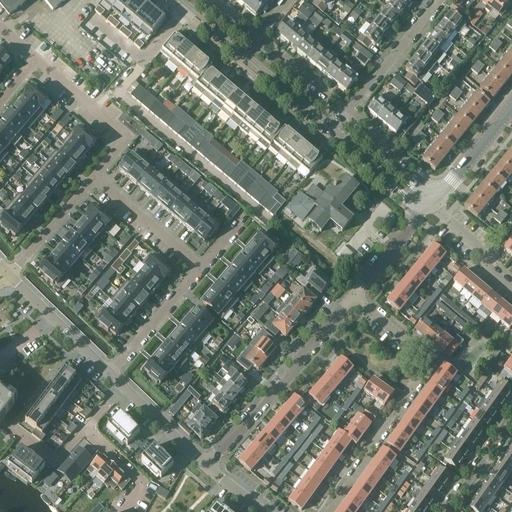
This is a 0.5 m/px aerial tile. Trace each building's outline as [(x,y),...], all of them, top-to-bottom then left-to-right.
[(22,11),(19,8),(27,0),(44,0),(53,11),(65,0),(0,0),(0,4),(9,15),(10,15),(13,19),(22,11)] [(112,10),(119,0),(103,0),(102,2),(112,10)] [(120,17),(134,0),(119,0),(112,10),(120,17)] [(130,25),(147,5),(140,0),(134,0),(120,17),(130,25)] [(249,0),(244,6),(256,16),(267,3),(263,0),(249,0)] [(315,0),(317,0),(312,6),(322,13),(327,7),(325,6),(329,1),(333,4),(336,0),(315,0)] [(406,9),(394,0),(393,0),(386,9),(398,18),(406,9)] [(412,0),(394,0),(406,9),(412,0)] [(460,17),(460,16),(464,11),(459,7),(464,2),(461,0),(457,0),(455,3),(454,2),(449,8),(460,17)] [(502,0),(491,0),(487,6),(484,9),(490,14),(492,11),(501,18),(506,12),(503,10),(507,4),(502,0)] [(298,31),(315,11),(305,3),(297,13),(300,15),(294,26),(287,20),(276,34),(288,43),(298,31)] [(344,7),(350,12),(354,8),(348,3),(344,7)] [(139,33),(156,13),(147,5),(130,25),(139,33)] [(352,13),(358,18),(362,14),(355,9),(352,13)] [(398,18),(386,9),(379,18),(391,28),(398,18)] [(474,18),(478,21),(482,15),(478,12),(474,18)] [(148,41),(165,21),(156,13),(139,33),(148,41)] [(321,23),(325,18),(318,13),(315,19),(321,23)] [(358,18),(352,13),(349,16),(356,21),(358,18)] [(443,22),(455,32),(454,32),(458,34),(459,35),(466,25),(462,22),(451,13),(443,22)] [(325,18),(321,23),(327,29),(331,24),(325,18)] [(391,28),(379,18),(371,28),(383,37),(391,28)] [(478,21),(474,18),(470,23),(473,26),(478,21)] [(458,34),(454,32),(455,32),(443,22),(435,32),(447,41),(450,44),(458,34)] [(339,38),(343,33),(337,28),(333,33),(339,38)] [(383,37),(371,28),(364,37),(362,35),(357,41),(367,49),(371,44),(375,47),(383,37)] [(297,51),(308,39),(298,31),(288,43),(297,51)] [(447,41),(435,32),(427,42),(439,51),(447,41)] [(343,33),(339,38),(346,44),(350,39),(343,33)] [(169,61),(184,43),(174,35),(160,53),(169,60),(169,61)] [(467,41),(473,46),(476,43),(469,38),(467,41)] [(306,59),(317,47),(308,39),(297,51),(306,59)] [(502,45),(496,39),(492,44),(499,49),(502,45)] [(473,46),(467,41),(464,45),(470,50),(473,46)] [(439,51),(427,42),(420,51),(432,60),(439,51)] [(184,43),(169,61),(169,60),(168,62),(177,70),(179,69),(178,68),(193,51),(184,43)] [(362,48),(356,44),(352,48),(358,53),(362,48)] [(492,44),(488,48),(495,54),(499,49),(492,44)] [(315,66),(326,54),(317,47),(306,59),(315,66)] [(373,57),(362,48),(358,53),(354,58),(365,67),(373,57)] [(511,50),(498,68),(511,78),(511,76),(511,50)] [(178,68),(179,69),(188,76),(202,59),(193,51),(178,68)] [(435,63),(432,60),(420,51),(412,61),(428,73),(432,68),(431,67),(435,63)] [(0,65),(5,69),(11,62),(9,60),(12,57),(6,52),(3,55),(0,52),(0,65)] [(325,74),(335,62),(326,54),(315,66),(325,74)] [(451,61),(458,66),(461,62),(455,57),(451,61)] [(212,67),(202,59),(188,76),(187,77),(192,81),(189,85),(193,88),(198,81),(199,82),(209,69),(209,70),(212,67)] [(420,83),(421,82),(428,73),(412,61),(405,70),(408,73),(404,78),(414,86),(418,81),(420,83)] [(458,66),(451,61),(448,64),(455,69),(458,66)] [(334,82),(344,70),(335,62),(325,74),(334,82)] [(480,71),(484,67),(477,62),(474,66),(480,71)] [(344,70),(334,82),(346,92),(357,78),(350,73),(354,68),(349,64),(344,70)] [(480,71),(474,66),(470,70),(470,71),(467,75),(475,81),(478,77),(477,76),(480,71)] [(480,90),(493,100),(511,78),(498,68),(480,90)] [(209,69),(199,82),(198,81),(193,88),(202,96),(218,77),(209,70),(209,69)] [(436,80),(443,85),(446,81),(439,76),(436,80)] [(227,85),(218,77),(202,96),(211,104),(227,85)] [(399,92),(406,84),(398,77),(391,86),(399,92)] [(443,85),(436,80),(433,83),(440,89),(443,85)] [(406,84),(399,92),(403,95),(406,91),(412,96),(413,95),(415,91),(406,84)] [(417,90),(415,91),(413,95),(428,107),(436,98),(420,84),(416,89),(417,90)] [(211,104),(220,112),(236,93),(227,85),(211,104)] [(135,100),(144,90),(138,86),(130,96),(135,100)] [(33,87),(26,95),(41,108),(48,100),(46,99),(47,97),(39,90),(38,92),(33,87)] [(462,94),(456,88),(452,93),(459,98),(462,94)] [(144,90),(135,100),(141,105),(149,95),(144,90)] [(229,119),(245,100),(236,93),(220,112),(229,119)] [(459,98),(452,93),(448,97),(455,102),(459,98)] [(458,116),(471,127),(490,104),(477,93),(458,116)] [(368,111),(377,118),(388,106),(391,102),(381,94),(368,111)] [(37,120),(44,113),(40,110),(41,108),(26,95),(18,104),(37,120)] [(229,119),(230,120),(238,127),(255,108),(245,100),(229,119)] [(153,116),(162,106),(157,101),(148,111),(153,116)] [(37,120),(18,104),(11,113),(30,129),(37,120)] [(162,106),(153,116),(159,121),(168,111),(162,106)] [(387,126),(397,114),(388,106),(377,118),(387,126)] [(238,127),(239,128),(248,135),(249,134),(249,133),(264,116),(255,108),(238,127)] [(55,123),(63,113),(58,110),(50,119),(55,123)] [(444,116),(437,110),(434,115),(441,120),(444,116)] [(2,123),(18,136),(25,127),(29,130),(30,129),(11,113),(10,113),(2,122),(2,123)] [(397,114),(387,126),(396,134),(400,130),(406,135),(416,122),(410,118),(407,122),(397,114)] [(434,115),(430,119),(437,125),(441,120),(434,115)] [(62,130),(71,120),(66,116),(58,126),(62,130)] [(249,133),(249,134),(258,141),(273,124),(264,116),(249,133)] [(440,138),(453,149),(471,127),(458,116),(440,138)] [(172,131),(180,121),(175,117),(166,127),(172,131)] [(181,139),(189,129),(180,121),(172,131),(181,139)] [(0,125),(0,134),(11,144),(18,136),(2,123),(0,125)] [(258,141),(257,143),(266,151),(269,148),(269,147),(282,131),(273,124),(258,141)] [(77,126),(71,133),(90,150),(96,142),(92,138),(93,136),(85,129),(83,131),(77,126)] [(282,131),(269,147),(269,148),(278,155),(294,136),(284,128),(282,131)] [(190,147),(198,137),(189,129),(181,139),(190,147)] [(426,138),(420,132),(416,137),(423,142),(426,138)] [(63,142),(82,159),(90,150),(71,133),(63,142)] [(0,150),(7,156),(8,155),(4,152),(11,144),(0,134),(0,150)] [(287,163),(303,144),(294,136),(278,155),(287,163)] [(199,155),(208,145),(198,137),(190,147),(199,155)] [(412,141),(413,142),(419,147),(423,142),(416,137),(412,141)] [(453,149),(440,138),(422,160),(435,171),(453,149)] [(82,159),(63,142),(62,144),(65,148),(59,155),(75,168),(82,159)] [(296,170),(299,167),(312,152),(303,144),(287,163),(296,171),(296,170)] [(217,152),(212,148),(208,145),(199,155),(208,162),(217,152)] [(511,148),(500,163),(511,172),(511,148)] [(144,159),(135,151),(119,170),(128,178),(144,159)] [(75,168),(59,155),(55,152),(48,160),(68,177),(75,168)] [(226,160),(217,152),(208,162),(217,170),(226,160)] [(321,160),(312,152),(299,167),(296,170),(297,173),(303,178),(306,178),(307,177),(309,175),(321,160)] [(29,159),(33,163),(34,164),(38,160),(32,156),(29,159)] [(136,185),(153,166),(144,159),(128,178),(127,178),(136,185)] [(67,178),(68,177),(48,160),(40,169),(60,185),(66,178),(67,178)] [(217,170),(221,173),(227,178),(235,168),(226,160),(217,170)] [(482,185),(495,196),(511,174),(511,172),(500,163),(482,185)] [(145,192),(161,173),(153,166),(136,185),(137,186),(145,192)] [(241,173),(235,168),(227,178),(232,183),(241,173)] [(52,194),(60,185),(40,169),(33,178),(52,194)] [(154,200),(170,181),(161,173),(145,192),(154,200)] [(45,202),(52,194),(33,178),(26,186),(29,190),(45,203),(46,202),(45,202)] [(302,222),(305,219),(321,233),(330,222),(342,233),(352,220),(341,210),(358,189),(345,178),(336,190),(334,188),(333,189),(331,187),(322,198),(319,196),(322,193),(315,188),(311,188),(303,197),(299,194),(289,206),(290,212),(302,222)] [(240,189),(245,193),(253,183),(248,179),(240,189)] [(162,207),(178,188),(170,181),(154,200),(162,207)] [(254,201),(263,191),(253,183),(245,193),(254,201)] [(464,207),(466,209),(477,218),(495,196),(482,185),(464,207)] [(171,214),(187,195),(178,188),(162,207),(171,214)] [(38,212),(45,203),(29,190),(23,197),(19,194),(18,195),(37,212),(38,212)] [(254,201),(263,209),(272,199),(263,191),(254,201)] [(276,194),(272,199),(281,207),(285,202),(276,194)] [(29,221),(37,212),(18,195),(10,204),(29,221)] [(171,214),(179,222),(196,203),(187,195),(171,214)] [(226,198),(225,199),(221,204),(220,204),(229,211),(225,216),(231,221),(240,210),(226,198)] [(281,207),(272,199),(263,209),(273,217),(281,207)] [(185,228),(187,230),(204,210),(196,203),(179,222),(186,227),(185,228)] [(22,230),(29,221),(10,204),(3,213),(22,230)] [(86,217),(103,231),(107,235),(115,224),(110,219),(111,218),(102,211),(101,212),(95,207),(94,208),(93,208),(90,212),(86,217)] [(197,236),(213,217),(204,210),(187,230),(194,236),(195,235),(197,236)] [(507,216),(500,211),(497,215),(504,221),(507,216)] [(15,237),(22,230),(3,213),(0,216),(0,224),(2,226),(0,227),(9,234),(10,233),(15,237)] [(493,220),(499,224),(500,225),(504,221),(497,215),(493,220)] [(96,240),(103,231),(86,217),(83,220),(79,224),(80,224),(79,225),(96,240)] [(216,228),(220,224),(213,217),(197,236),(204,243),(208,238),(209,239),(218,230),(216,228)] [(88,248),(96,240),(79,225),(78,226),(77,226),(74,230),(75,230),(71,234),(88,248)] [(269,230),(265,235),(271,240),(276,235),(269,230)] [(256,242),(271,255),(278,246),(271,240),(265,235),(263,233),(256,242)] [(92,252),(88,248),(71,234),(62,243),(63,244),(80,259),(83,262),(92,252)] [(123,248),(131,238),(127,234),(119,244),(123,248)] [(131,254),(139,245),(134,241),(126,250),(131,254)] [(256,242),(248,251),(264,264),(271,255),(256,242)] [(56,252),(55,253),(72,267),(80,259),(63,244),(60,248),(59,247),(56,251),(56,252)] [(437,265),(445,255),(433,246),(425,255),(437,265)] [(283,261),(288,265),(299,253),(294,248),(283,261)] [(267,267),(264,264),(248,251),(241,259),(241,258),(240,259),(255,273),(259,276),(267,267)] [(51,258),(48,261),(65,276),(72,267),(55,253),(54,254),(54,253),(51,257),(51,258)] [(142,264),(145,268),(162,282),(166,277),(167,278),(170,274),(170,273),(171,272),(165,266),(166,265),(157,258),(156,259),(150,254),(142,264)] [(430,274),(437,265),(425,255),(417,265),(430,274)] [(298,267),(303,260),(298,256),(292,262),(298,267)] [(249,281),(255,273),(240,259),(232,268),(233,269),(252,285),(252,284),(249,281)] [(69,279),(65,276),(48,261),(44,266),(43,266),(40,270),(41,270),(39,271),(46,277),(44,278),(53,286),(54,284),(60,289),(69,279)] [(452,268),(458,272),(461,268),(456,264),(452,268)] [(417,265),(410,274),(422,284),(430,274),(417,265)] [(159,286),(162,282),(145,268),(138,276),(155,291),(156,289),(156,290),(160,286),(159,286)] [(244,294),(252,285),(233,269),(226,277),(241,290),(244,294)] [(305,288),(309,284),(321,294),(330,283),(317,272),(313,269),(304,280),(299,276),(295,280),(305,288)] [(463,270),(453,282),(463,290),(473,278),(463,270)] [(410,274),(402,284),(414,293),(422,284),(410,274)] [(445,281),(448,283),(453,278),(449,275),(445,281)] [(154,292),(155,291),(138,276),(131,285),(147,299),(151,295),(151,296),(155,292),(154,292)] [(241,290),(226,277),(219,284),(217,285),(237,302),(238,301),(234,297),(241,290)] [(290,287),(293,283),(287,278),(280,286),(279,287),(283,290),(288,285),(290,287)] [(463,290),(472,298),(482,286),(473,278),(463,290)] [(118,291),(139,309),(140,310),(148,300),(147,299),(131,285),(127,282),(118,291)] [(402,284),(395,293),(407,303),(414,293),(402,284)] [(210,294),(211,294),(230,311),(237,302),(217,285),(210,294)] [(278,285),(270,294),(274,297),(275,298),(283,290),(279,287),(280,286),(278,285)] [(481,306),(491,294),(482,286),(472,298),(481,306)] [(136,313),(139,309),(118,291),(110,301),(114,304),(131,319),(132,317),(133,317),(136,313)] [(295,300),(308,311),(316,302),(303,291),(295,300)] [(399,313),(407,303),(395,293),(387,303),(399,313)] [(222,320),(230,311),(211,294),(203,304),(222,320)] [(434,294),(426,303),(430,306),(438,296),(434,294)] [(490,314),(501,302),(491,294),(481,306),(490,314)] [(439,299),(448,307),(452,303),(446,299),(442,295),(439,299)] [(288,309),(301,320),(308,311),(295,300),(288,309)] [(435,305),(445,314),(448,310),(438,302),(435,305)] [(500,322),(510,310),(501,302),(490,314),(500,322)] [(426,303),(419,312),(422,315),(430,306),(426,303)] [(448,307),(458,315),(461,312),(452,303),(448,307)] [(102,311),(123,328),(127,323),(128,323),(131,319),(114,304),(107,312),(104,309),(102,311)] [(280,318),(293,329),(301,320),(288,309),(285,312),(280,308),(276,313),(281,317),(280,318)] [(198,309),(190,319),(205,331),(213,322),(198,309)] [(457,318),(448,310),(445,314),(454,322),(457,318)] [(509,330),(511,326),(511,311),(510,310),(500,322),(509,330)] [(120,331),(123,328),(102,311),(95,319),(101,324),(99,325),(108,333),(109,331),(115,337),(117,335),(117,336),(121,332),(120,331)] [(409,321),(414,325),(422,315),(419,312),(414,318),(413,316),(409,321)] [(462,318),(467,323),(470,319),(465,314),(462,318)] [(181,328),(182,328),(201,345),(209,335),(205,331),(190,319),(189,318),(181,328)] [(293,329),(280,318),(276,323),(271,319),(264,328),(275,337),(279,332),(286,338),(293,329)] [(467,326),(457,318),(454,322),(463,330),(467,326)] [(425,319),(415,331),(424,339),(434,327),(425,319)] [(470,319),(467,323),(476,330),(479,327),(470,319)] [(443,335),(434,327),(424,339),(433,347),(443,335)] [(479,327),(476,330),(485,338),(489,335),(479,327)] [(194,353),(201,345),(182,328),(175,336),(194,353)] [(246,344),(249,339),(243,334),(239,338),(246,344)] [(463,342),(457,337),(452,342),(443,335),(433,347),(443,355),(445,353),(450,358),(463,342)] [(489,335),(485,338),(491,343),(494,339),(489,335)] [(187,361),(194,353),(175,336),(168,344),(167,344),(187,361)] [(508,343),(504,340),(496,350),(500,352),(508,343)] [(273,353),(275,351),(262,341),(254,351),(266,361),(270,356),(271,357),(274,353),(273,353)] [(187,361),(167,344),(159,354),(160,354),(175,367),(179,370),(187,361)] [(492,355),(496,358),(500,352),(496,350),(492,355)] [(231,361),(235,357),(228,351),(224,356),(231,361)] [(263,365),(266,361),(254,351),(246,360),(258,371),(259,369),(260,370),(264,366),(263,365)] [(167,377),(175,367),(160,354),(151,364),(167,377)] [(242,370),(246,366),(237,359),(233,363),(242,370)] [(341,359),(332,370),(344,380),(353,369),(341,359)] [(235,375),(236,375),(238,373),(233,369),(235,366),(228,361),(222,369),(227,374),(223,380),(228,384),(228,385),(240,395),(248,385),(235,375)] [(158,383),(160,384),(167,377),(151,364),(145,371),(149,375),(148,377),(156,384),(158,383)] [(443,365),(436,376),(449,385),(456,375),(443,365)] [(231,405),(240,395),(228,385),(228,384),(223,380),(207,367),(204,371),(217,383),(216,384),(218,385),(224,389),(220,394),(219,395),(231,405)] [(58,379),(78,394),(88,381),(79,373),(75,378),(65,370),(58,379)] [(332,370),(323,381),(335,391),(344,380),(332,370)] [(436,376),(429,385),(442,395),(449,385),(436,376)] [(359,382),(363,386),(367,381),(362,377),(359,382)] [(68,400),(71,403),(78,394),(58,379),(51,387),(68,400)] [(374,380),(365,393),(374,400),(384,387),(374,380)] [(326,401),(335,391),(323,381),(314,391),(326,401)] [(494,392),(507,401),(511,393),(511,389),(501,382),(494,392)] [(223,415),(231,405),(219,395),(220,394),(209,384),(205,389),(216,398),(211,405),(210,404),(206,409),(214,416),(218,411),(223,415)] [(435,405),(442,395),(429,385),(422,395),(435,405)] [(186,391),(191,396),(197,401),(202,395),(192,386),(186,391)] [(45,396),(62,409),(68,400),(51,387),(45,396)] [(394,394),(384,387),(374,400),(384,407),(394,394)] [(466,387),(464,390),(460,387),(457,390),(461,393),(465,396),(470,390),(466,387)] [(0,423),(1,423),(17,401),(10,395),(9,397),(0,388),(0,423)] [(356,389),(347,401),(351,404),(360,392),(356,389)] [(191,396),(186,391),(177,402),(182,406),(191,396)] [(317,412),(321,407),(326,401),(314,391),(309,397),(305,402),(309,405),(317,412)] [(487,402),(500,411),(507,401),(494,392),(487,402)] [(96,397),(102,401),(105,398),(100,393),(96,397)] [(457,399),(461,402),(465,396),(461,393),(457,399)] [(428,414),(435,405),(422,395),(415,405),(428,414)] [(38,405),(55,417),(62,409),(45,396),(38,405)] [(294,397),(286,407),(298,417),(306,408),(303,405),(294,397)] [(500,411),(487,402),(483,399),(476,409),(480,412),(493,421),(500,411)] [(346,412),(348,409),(351,404),(347,401),(342,409),(346,412)] [(168,412),(173,417),(182,406),(177,402),(168,412)] [(32,413),(49,426),(55,417),(38,405),(32,413)] [(191,415),(193,416),(208,430),(216,421),(199,405),(195,409),(196,410),(191,415)] [(365,412),(355,405),(352,408),(362,416),(365,412)] [(415,405),(408,415),(421,424),(428,414),(415,405)] [(286,407),(278,416),(290,426),(298,417),(286,407)] [(451,407),(447,413),(451,416),(455,410),(451,407)] [(372,423),(377,416),(367,409),(365,412),(362,416),(372,423)] [(493,421),(480,412),(473,422),(486,431),(493,421)] [(42,434),(49,426),(32,413),(25,422),(35,430),(32,435),(41,443),(46,437),(42,434)] [(443,419),(447,422),(451,416),(447,413),(443,419)] [(108,427),(117,436),(130,423),(120,414),(108,427)] [(408,415),(401,425),(414,434),(421,424),(408,415)] [(208,430),(193,416),(188,421),(186,420),(184,422),(182,420),(177,425),(185,432),(189,436),(192,433),(200,440),(208,430)] [(278,416),(270,425),(282,435),(290,426),(278,416)] [(336,416),(331,421),(335,424),(340,418),(336,416)] [(358,416),(351,427),(364,436),(371,426),(358,416)] [(314,421),(309,426),(313,430),(318,424),(314,421)] [(486,431),(473,422),(466,432),(479,441),(486,431)] [(140,433),(130,423),(117,436),(127,446),(140,433)] [(270,425),(262,434),(274,445),(282,435),(270,425)] [(320,425),(315,431),(319,434),(324,428),(320,425)] [(401,425),(394,435),(407,444),(414,434),(401,425)] [(356,446),(364,436),(351,427),(344,436),(352,442),(351,442),(356,446)] [(437,436),(441,430),(437,427),(433,433),(437,436)] [(315,431),(308,440),(312,443),(319,434),(315,431)] [(339,432),(331,443),(344,452),(351,442),(352,442),(344,436),(339,432)] [(459,441),(472,450),(479,441),(466,432),(459,441)] [(430,445),(437,436),(433,433),(426,443),(430,445)] [(267,454),(274,445),(262,434),(254,443),(267,454)] [(387,445),(400,454),(407,444),(394,435),(387,445)] [(302,436),(294,446),(298,449),(306,439),(302,436)] [(308,440),(300,450),(304,453),(312,443),(308,440)] [(471,451),(472,450),(459,441),(455,447),(452,446),(450,449),(465,460),(468,455),(470,456),(473,452),(471,451)] [(259,463),(267,454),(254,443),(247,453),(259,463)] [(331,443),(324,452),(337,462),(344,452),(331,443)] [(426,443),(419,452),(423,455),(430,445),(426,443)] [(294,446),(287,455),(290,458),(298,449),(294,446)] [(141,460),(151,469),(164,456),(154,447),(141,460)] [(445,452),(449,455),(445,461),(457,470),(465,460),(450,449),(449,450),(448,448),(445,452)] [(503,458),(511,464),(511,449),(510,448),(503,458)] [(33,458),(21,449),(8,466),(19,475),(33,458)] [(80,450),(61,470),(73,481),(91,461),(80,450)] [(300,458),(304,453),(300,450),(296,455),(300,458)] [(396,459),(383,450),(376,460),(389,469),(396,459)] [(330,472),(337,462),(324,452),(317,462),(330,472)] [(238,462),(251,473),(259,463),(247,453),(238,462)] [(98,475),(109,463),(101,455),(87,470),(89,472),(92,469),(98,475)] [(287,455),(279,465),(283,468),(290,458),(287,455)] [(173,465),(164,456),(151,469),(161,478),(173,465)] [(45,467),(33,458),(19,475),(31,484),(45,467)] [(496,468),(509,477),(511,471),(511,464),(503,458),(496,468)] [(382,479),(389,469),(376,460),(369,470),(382,479)] [(400,478),(404,480),(412,470),(398,460),(396,463),(406,470),(400,478)] [(323,481),(330,472),(317,462),(310,472),(323,481)] [(98,475),(96,478),(104,485),(117,470),(109,463),(98,475)] [(290,463),(285,469),(289,472),(293,466),(290,463)] [(509,477),(496,468),(489,478),(502,487),(509,477)] [(285,469),(278,479),(282,482),(289,472),(285,469)] [(452,478),(439,469),(432,480),(444,489),(452,478)] [(130,482),(117,470),(104,485),(108,488),(109,486),(114,490),(117,487),(122,491),(130,482)] [(375,489),(382,479),(369,470),(362,480),(375,489)] [(310,472),(303,482),(316,491),(323,481),(310,472)] [(48,488),(58,478),(52,473),(43,483),(48,488)] [(266,478),(262,483),(267,488),(271,483),(266,478)] [(400,478),(393,487),(397,490),(404,480),(400,478)] [(482,487),(495,496),(502,487),(489,478),(482,487)] [(362,480),(355,490),(367,499),(375,489),(362,480)] [(437,499),(444,489),(432,480),(424,490),(437,499)] [(309,501),(316,491),(303,482),(296,492),(309,501)] [(270,489),(275,493),(279,488),(274,484),(270,489)] [(393,487),(386,497),(390,500),(397,490),(393,487)] [(475,497),(488,506),(495,496),(482,487),(475,497)] [(355,490),(348,500),(360,509),(367,499),(355,490)] [(430,509),(437,499),(424,490),(417,500),(430,509)] [(164,491),(160,497),(165,500),(169,494),(164,491)] [(302,511),(309,501),(296,492),(289,502),(302,511)] [(378,506),(383,510),(390,500),(386,497),(381,504),(380,503),(378,506)] [(483,511),(488,506),(475,497),(468,507),(474,511),(483,511)] [(348,500),(341,509),(344,511),(357,511),(360,509),(348,500)] [(411,511),(427,511),(430,509),(417,500),(410,511),(411,511)]
